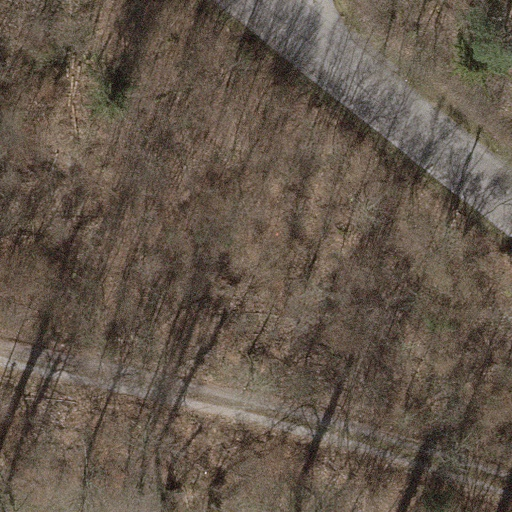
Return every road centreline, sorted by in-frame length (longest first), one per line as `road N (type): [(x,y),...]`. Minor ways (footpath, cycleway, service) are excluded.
road 1 (track): [(511,503),(215,409),(0,360)]
road 2 (tertiary): [(255,0),(511,211)]
